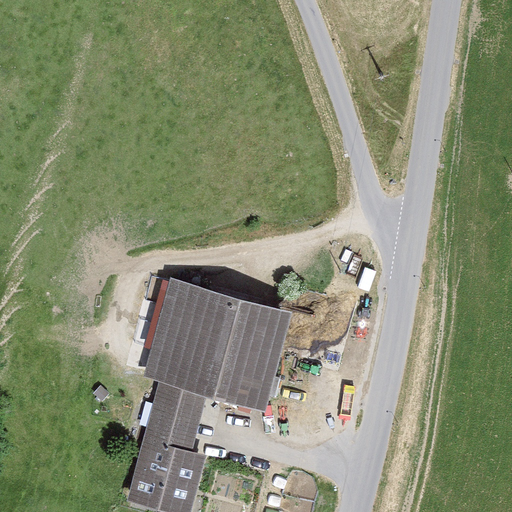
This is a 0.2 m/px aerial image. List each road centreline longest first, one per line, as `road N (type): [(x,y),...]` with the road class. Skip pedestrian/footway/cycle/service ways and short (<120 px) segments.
road 1 (unclassified): [(305,0),(376,201),(407,263)]
road 2 (tertiary): [(447,0),(407,263)]
road 3 (tertiary): [(407,263),(356,511)]
